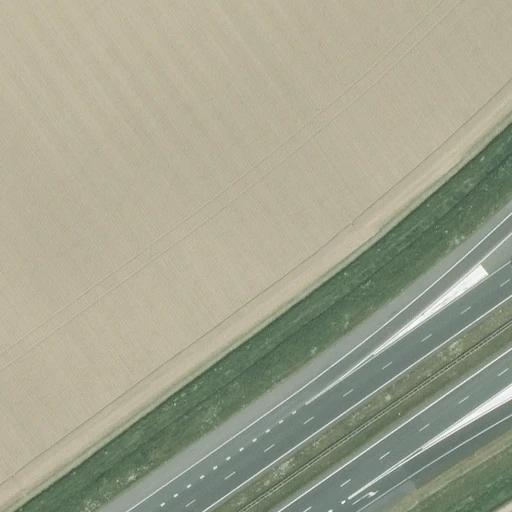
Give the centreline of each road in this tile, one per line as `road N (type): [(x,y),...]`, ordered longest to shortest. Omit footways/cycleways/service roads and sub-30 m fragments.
road 1 (motorway): [(511,223),(312,417)]
road 2 (motorway): [(511,279),(312,417)]
road 3 (motorway): [(337,488),(511,366)]
road 4 (motorway): [(337,488),(511,403)]
road 5 (motorway): [(312,417),(177,511)]
